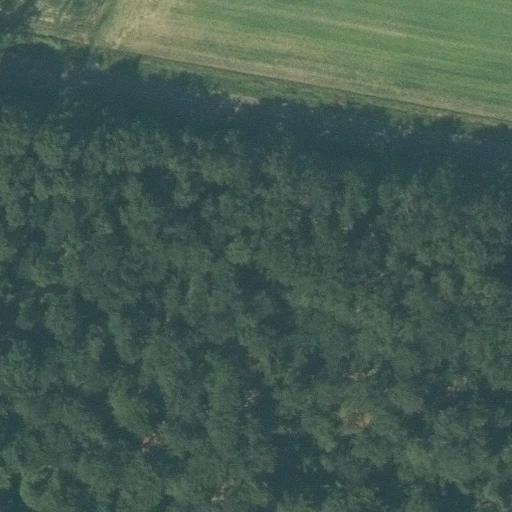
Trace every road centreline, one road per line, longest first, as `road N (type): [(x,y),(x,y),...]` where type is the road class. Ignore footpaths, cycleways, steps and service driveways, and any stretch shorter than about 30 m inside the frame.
road 1 (tertiary): [(511,157),(0,65)]
road 2 (track): [(0,281),(75,79)]
